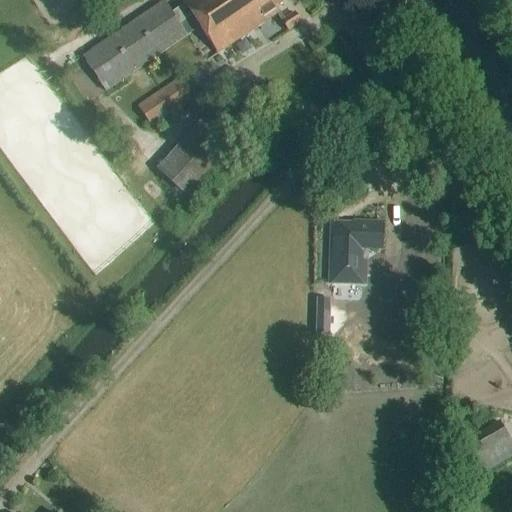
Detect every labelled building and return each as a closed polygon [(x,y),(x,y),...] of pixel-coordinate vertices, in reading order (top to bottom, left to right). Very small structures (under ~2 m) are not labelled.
[(172,15),(164,3),(83,58),(105,93),(183,40),(185,43),(202,32),(217,56),(279,15),(276,11),(283,7),(278,0),(185,0),(182,2),(185,6),(172,15)] [(296,14),(282,23),(289,33),(303,24),(296,14)] [(137,109),(151,130),(193,101),(179,80),(137,109)] [(211,112),(157,171),(187,199),(241,139),(211,112)] [(365,252),(382,253),(383,225),(354,224),(354,226),(330,225),(328,286),(364,287),(365,252)] [(511,447),(498,425),(453,451),(471,482),(511,458),(511,447)]
